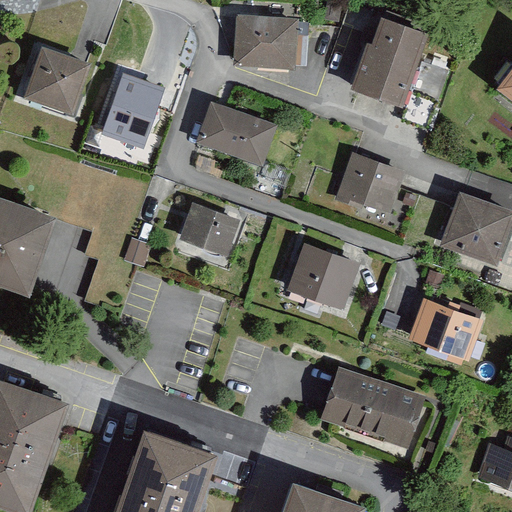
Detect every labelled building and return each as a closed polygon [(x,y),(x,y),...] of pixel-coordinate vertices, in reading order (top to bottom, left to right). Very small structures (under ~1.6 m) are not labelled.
[(440,39),(388,14),(353,85),(405,110),(440,39)] [(309,17),(244,17),(244,82),(309,82),(309,17)] [(106,68),(47,53),(34,108),(92,122),(106,68)] [(174,91),(131,79),(114,143),(156,155),(174,91)] [(277,126),(216,106),(199,157),(260,178),(277,126)] [(416,175),(360,150),(336,204),(392,229),(416,175)] [(0,194),(0,285),(34,297),(62,216),(0,194)] [(511,213),(471,194),(446,248),(511,277),(511,213)] [(254,220),(195,206),(182,257),(241,272),(254,220)] [(151,245),(133,239),(125,261),(143,267),(151,245)] [(374,262),(311,242),(291,305),(354,325),(374,262)] [(504,308),(438,287),(421,340),(487,361),(504,308)] [(428,394),(339,367),(323,422),(411,448),(428,394)] [(0,370),(0,493),(30,502),(64,390),(0,370)] [(145,413),(112,511),(184,511),(210,434),(145,413)] [(511,423),(495,414),(466,467),(511,491),(511,423)] [(296,465),(278,511),(348,511),(358,486),(296,465)]
